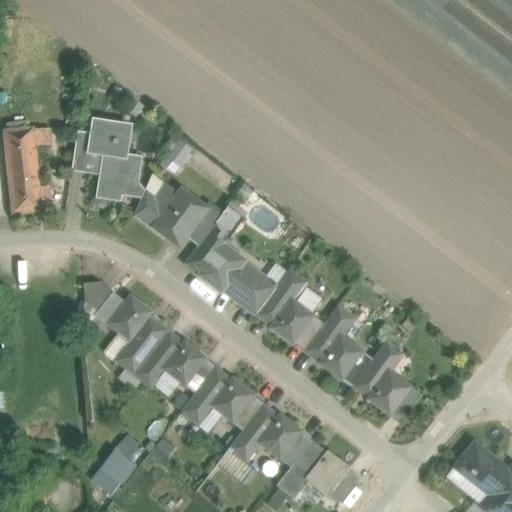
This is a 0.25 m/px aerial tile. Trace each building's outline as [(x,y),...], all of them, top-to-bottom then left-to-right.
[(28,123),(7,125),(8,133),(5,133),(10,180),(36,177),(33,147),(31,131),(29,131),(28,123)] [(130,128),(94,123),(91,139),(86,167),(102,170),(98,198),(118,201),(120,187),(135,189),(138,173),(131,172),(133,159),(125,158),(130,128)] [(49,129),(31,131),(33,147),(51,146),(49,129)] [(91,139),(77,137),(72,165),(86,167),(91,139)] [(175,139),(157,161),(171,172),(188,150),(175,139)] [(155,200),(165,187),(152,176),(144,193),(155,200)] [(36,177),(10,180),(13,214),(40,211),(39,208),(50,207),(48,187),(37,188),(36,177)] [(165,187),(155,200),(144,193),(134,216),(179,249),(187,239),(208,211),(181,191),(177,196),(165,187)] [(208,211),(187,239),(198,247),(213,227),(219,219),(208,211)] [(198,247),(191,256),(206,268),(222,246),(223,248),(229,239),(213,227),(198,247)] [(243,263),(223,248),(222,246),(206,268),(199,277),(221,293),(222,292),(256,317),(276,289),(242,264),(243,263)] [(276,289),(256,317),(271,328),(270,330),(292,346),(294,345),(310,322),(314,318),(292,302),(306,284),(289,272),(276,289)] [(100,284),(83,286),(85,304),(98,313),(113,293),(100,284)] [(152,314),(130,296),(107,326),(129,343),(114,362),(134,377),(168,332),(149,318),(152,314)] [(321,330),(304,352),(320,364),(318,365),(341,382),(344,379),(362,353),(341,337),(355,319),(338,307),(321,330)] [(310,322),(294,345),(304,352),(321,330),(310,322)] [(183,344),(168,332),(134,377),(150,389),(164,372),(185,388),(204,363),(207,360),(184,342),(183,344)] [(373,361),(354,386),(369,397),(367,401),(389,417),(390,416),(411,388),(390,373),(403,355),(386,342),(373,361)] [(362,353),(344,379),(354,386),(373,361),(362,353)] [(204,363),(185,388),(195,396),(214,371),(204,363)] [(229,382),(214,371),(195,396),(181,413),(197,426),(211,408),(232,424),(252,400),(254,396),(232,379),(229,382)] [(411,388),(390,416),(401,424),(422,397),(411,388)] [(252,400),(232,424),(242,432),(262,408),(252,400)] [(277,419),(262,408),(242,432),(229,450),(245,463),(259,445),(280,461),(299,436),(302,433),(279,416),(277,419)] [(132,458),(142,450),(126,433),(117,442),(132,458)] [(299,436),(280,461),(290,469),(309,444),(299,436)] [(290,469),(276,487),(293,500),(306,482),(327,498),(348,471),(349,470),(327,452),(324,456),(309,444),(290,469)] [(511,511),(511,468),(508,474),(498,466),(499,465),(474,445),(455,468),(455,469),(449,477),(483,505),(481,508),(486,511),(511,511)] [(110,448),(93,466),(114,485),(131,467),(110,448)] [(348,471),(327,498),(338,506),(359,479),(348,471)]
